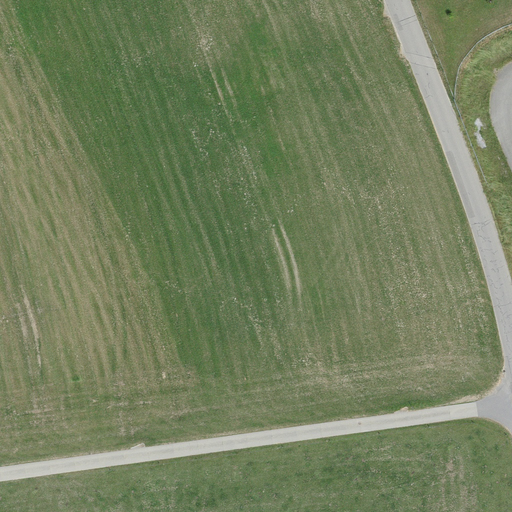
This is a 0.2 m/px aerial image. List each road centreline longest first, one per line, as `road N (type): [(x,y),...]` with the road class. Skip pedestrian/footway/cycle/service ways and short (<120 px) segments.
road 1 (track): [(511,405),(0,474)]
road 2 (unclassified): [(511,333),(492,233),(402,0)]
